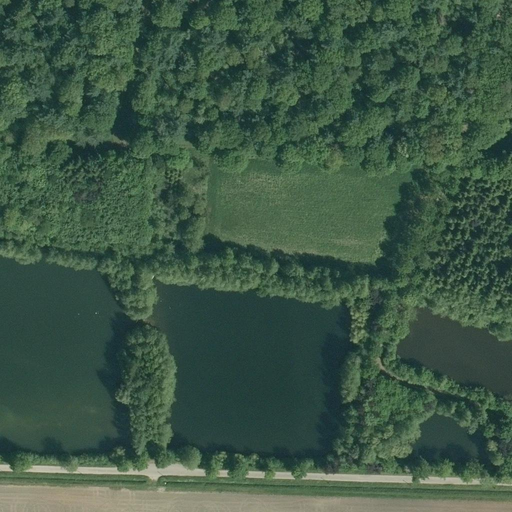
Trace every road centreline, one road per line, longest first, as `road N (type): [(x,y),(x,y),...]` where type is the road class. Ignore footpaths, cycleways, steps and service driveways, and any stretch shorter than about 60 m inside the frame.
road 1 (unclassified): [(511,483),(0,469)]
road 2 (track): [(0,142),(458,150)]
road 3 (track): [(511,424),(396,379),(378,361),(458,150)]
road 4 (track): [(115,144),(147,0)]
road 5 (track): [(458,150),(511,16)]
